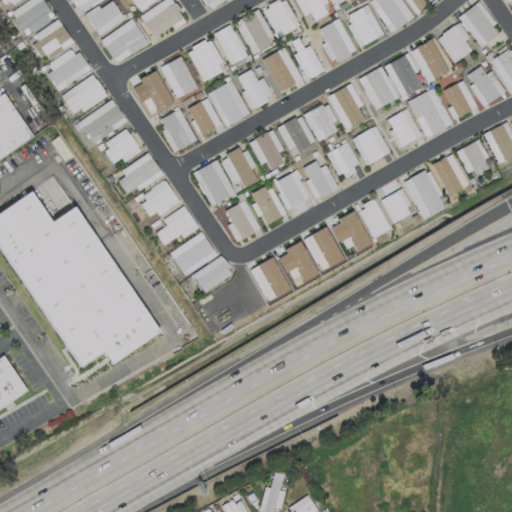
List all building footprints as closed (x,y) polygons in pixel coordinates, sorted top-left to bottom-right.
[(28,0),(10,10),(23,35),(52,20),(41,0),(28,0)] [(88,0),(76,8),(71,0),(88,0)] [(148,0),(136,8),(130,0),(148,0)] [(202,0),(209,9),(222,0),(202,0)] [(278,0),(294,30),(283,36),(267,7),(278,0)] [(318,0),(327,14),(314,21),(302,0),(318,0)] [(391,0),(406,22),(394,30),(373,0),(391,0)] [(428,0),(431,4),(418,13),(408,0),(428,0)] [(120,14),(95,31),(86,18),(112,1),(120,14)] [(171,23),(153,36),(145,24),(170,6),(176,2),(184,14),(171,23)] [(497,35),(485,44),(462,14),(474,5),(497,35)] [(376,38),(363,45),(347,16),(360,8),(376,38)] [(271,45),(258,53),(239,19),(253,12),(271,45)] [(136,24),(130,28),(126,22),(133,18),(136,24)] [(71,42),(48,58),(45,53),(39,57),(30,44),(36,40),(32,34),(55,19),(71,42)] [(350,56),(337,63),(318,30),(331,22),(350,56)] [(146,44),(130,54),(127,49),(112,59),(104,47),(134,26),(146,44)] [(470,51),(458,59),(441,34),(453,26),(470,51)] [(242,59),(235,63),(217,32),(224,28),(242,59)] [(297,38),(317,75),(310,79),(305,69),(302,71),(298,64),(301,62),(290,42),(297,38)] [(445,72),(432,79),(414,46),(427,39),(445,72)] [(221,72),(208,79),(190,48),(203,40),(221,72)] [(88,68),(56,90),(53,86),(54,85),(46,73),(50,70),(46,64),(69,48),(72,54),(76,51),(88,68)] [(511,57),(511,83),(495,58),(507,50),(511,57)] [(295,86),(282,94),(264,61),(277,54),(295,86)] [(421,87),(406,96),(388,64),(403,56),(421,87)] [(196,88),(183,96),(171,75),(166,65),(171,62),(179,57),(196,88)] [(262,73),(257,75),(254,70),(259,67),(262,73)] [(499,96),(487,104),(467,75),(479,67),(499,96)] [(393,100),(380,107),(362,76),(376,69),(393,100)] [(267,102),(254,109),(236,77),(249,70),(267,102)] [(166,107),(153,114),(133,79),(146,72),(166,107)] [(104,95),(81,111),(78,108),(71,113),(58,95),(90,73),(94,79),(95,78),(103,90),(101,91),(104,95)] [(468,109),(456,114),(442,86),(453,80),(468,109)] [(242,118),(229,125),(211,92),(224,84),(242,118)] [(363,120),(350,127),(332,94),(345,87),(363,120)] [(425,92),(445,129),(432,136),(421,116),(415,119),(406,102),(425,92)] [(0,157),(31,138),(3,93),(0,94),(0,157)] [(182,99),(176,102),(174,97),(180,94),(182,99)] [(92,143),(81,127),(76,130),(72,125),(109,99),(124,120),(92,143)] [(192,107),(200,104),(209,129),(201,132),(192,107)] [(336,131),(323,139),(308,112),(321,105),(336,131)] [(190,144),(177,151),(172,143),(159,120),(172,113),(190,144)] [(415,139),(402,146),(387,120),(399,113),(415,139)] [(309,144),(296,151),(281,125),(294,118),(309,144)] [(511,146),(511,156),(503,161),(488,132),(501,125),(511,146)] [(138,150),(122,162),(119,157),(111,163),(103,150),(107,148),(103,142),(123,128),(127,134),(127,133),(136,145),(135,146),(138,150)] [(383,156),(369,164),(354,138),(368,130),(383,156)] [(283,163),(270,171),(253,139),(266,132),(283,163)] [(488,169),(475,176),(460,149),(474,142),(488,169)] [(352,169),(341,175),(329,152),(340,146),(352,169)] [(256,181),(244,188),(225,155),(238,148),(256,181)] [(161,174),(137,191),(134,186),(125,192),(116,180),(123,175),(119,170),(145,152),(161,174)] [(458,189),(451,193),(435,164),(442,160),(458,189)] [(332,192),(319,199),(302,169),(315,161),(332,192)] [(228,197),(215,205),(196,171),(209,164),(228,197)] [(444,208),(429,216),(408,179),(423,170),(444,208)] [(304,201),(291,208),(276,182),(288,174),(304,201)] [(468,184),(463,187),(459,180),(464,177),(468,184)] [(177,201),(156,215),(154,211),(147,216),(139,204),(144,200),(140,195),(162,179),(177,201)] [(280,217),(267,225),(250,194),(263,187),(280,217)] [(409,215),(399,221),(386,197),(396,191),(409,215)] [(76,205),(48,221),(30,192),(0,209),(0,245),(74,368),(102,351),(108,362),(154,335),(76,205)] [(390,230),(379,236),(364,209),(375,203),(390,230)] [(254,233),(241,240),(225,211),(237,204),(254,233)] [(173,239),(163,246),(154,234),(173,221),(186,212),(194,224),(173,239)] [(420,221),(414,224),(411,218),(416,215),(420,221)] [(212,251),(181,272),(174,261),(173,260),(174,260),(204,239),(212,251)] [(231,275),(204,293),(196,281),(225,261),(229,267),(227,269),(231,275)] [(303,288),(299,290),(294,282),(298,279),(303,288)] [(292,290),(282,295),(279,291),(290,285),(292,290)] [(0,406),(25,391),(3,355),(0,356),(0,406)] [(263,486),(256,511),(270,511),(272,507),(278,508),(282,491),(278,490),(282,473),(272,471),(268,487),(263,486)] [(286,507),(289,511),(317,511),(307,494),(286,507)] [(245,511),(237,497),(221,507),(223,511),(245,511)]
